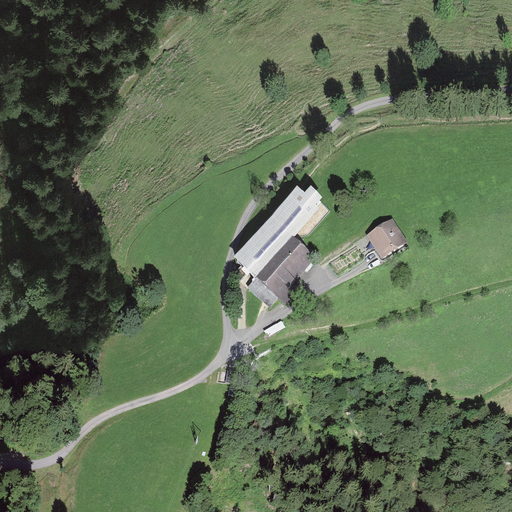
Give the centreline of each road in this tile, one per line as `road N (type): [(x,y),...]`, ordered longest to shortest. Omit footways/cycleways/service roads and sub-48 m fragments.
road 1 (track): [(227,350),(227,270),(247,213),(336,123),(373,103),(511,90)]
road 2 (track): [(511,286),(351,330),(294,336),(255,353),(227,350)]
road 3 (track): [(0,461),(35,466),(60,456),(100,417),(194,380),(227,350)]
road 4 (track): [(123,258),(159,204),(283,139),(336,123)]
road 5 (track): [(367,264),(269,323),(228,336)]
